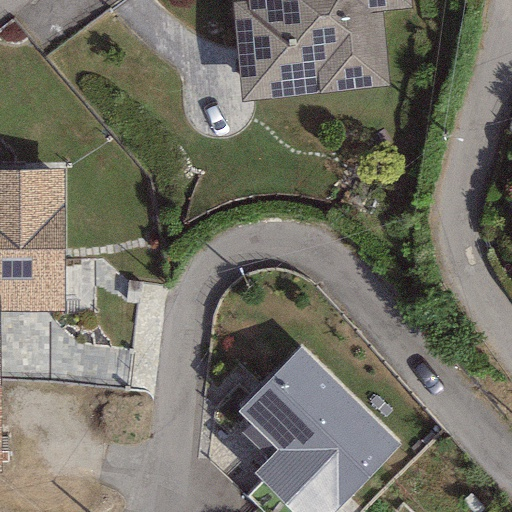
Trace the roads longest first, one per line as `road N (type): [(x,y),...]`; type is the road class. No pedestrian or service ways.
road 1 (residential): [(159,511),(168,504),(171,342),(184,303),(237,247),(275,239),(313,243),(354,267),(511,482)]
road 2 (residential): [(511,345),(459,276),(511,51)]
